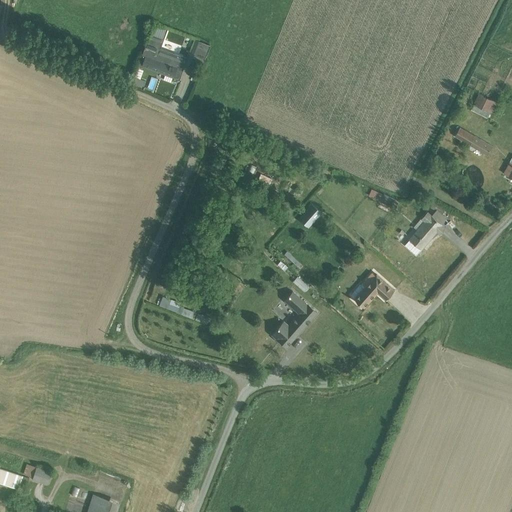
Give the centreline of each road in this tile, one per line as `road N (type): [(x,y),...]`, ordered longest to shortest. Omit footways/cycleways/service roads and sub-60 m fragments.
road 1 (unclassified): [(256,384),(141,350),(128,334),(126,317),(195,141),(181,112),(125,88)]
road 2 (residential): [(256,384),(330,384),(364,374),(511,217)]
road 3 (unclassified): [(196,511),(240,400),(256,384)]
road 4 (unclassified): [(0,34),(125,88)]
